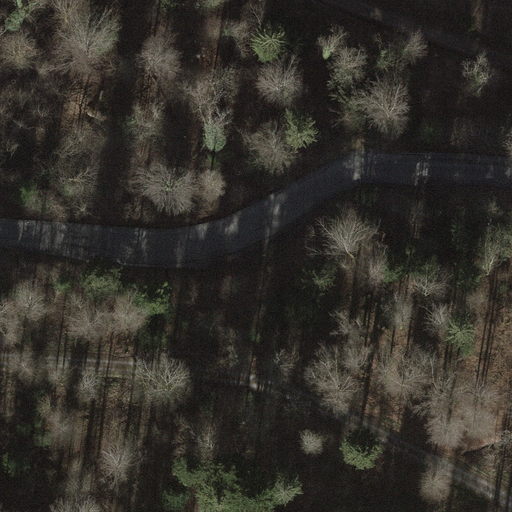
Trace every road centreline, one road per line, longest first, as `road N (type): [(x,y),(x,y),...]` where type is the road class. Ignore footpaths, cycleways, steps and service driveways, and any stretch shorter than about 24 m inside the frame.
road 1 (track): [(0,359),(267,384),(511,502)]
road 2 (tertiary): [(0,232),(194,244),(252,229),(361,169),(511,175)]
road 3 (track): [(511,63),(340,0)]
